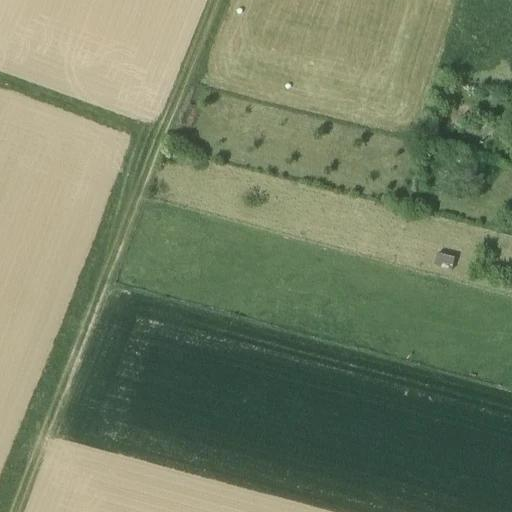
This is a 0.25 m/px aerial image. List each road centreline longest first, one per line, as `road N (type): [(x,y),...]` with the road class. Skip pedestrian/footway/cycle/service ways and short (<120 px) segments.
road 1 (track): [(156,139),(99,339),(30,511)]
road 2 (track): [(0,80),(156,139),(212,0)]
